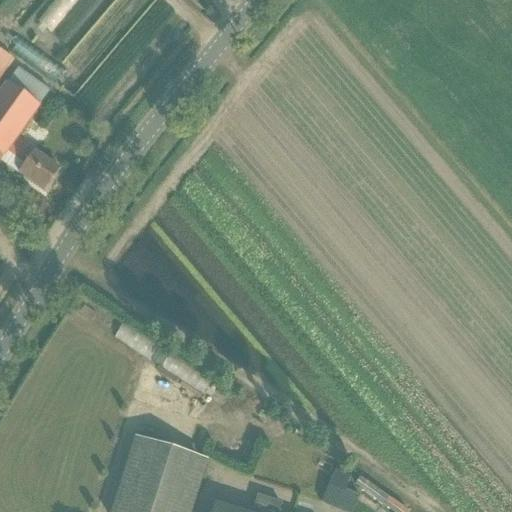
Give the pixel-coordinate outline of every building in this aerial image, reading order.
[(0,51),(0,80),(14,61),(0,51)] [(19,174),(28,181),(44,193),(60,171),(17,139),(38,109),(36,107),(49,90),(19,69),(0,95),(0,155),(21,171),(19,174)] [(135,438),(111,511),(191,511),(208,461),(135,438)] [(333,508),(347,475),(335,470),(321,503),(333,508)] [(409,511),(402,507),(366,482),(360,492),(388,511),(409,511)] [(249,511),(216,501),(212,511),(249,511)]
